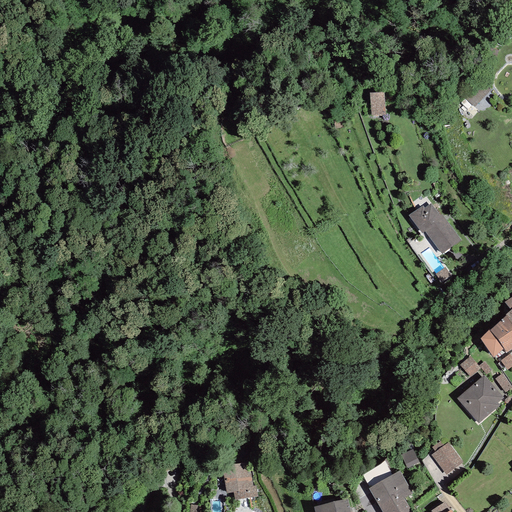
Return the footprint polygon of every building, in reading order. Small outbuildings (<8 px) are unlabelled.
[(489,92),(481,85),(467,101),(474,108),(489,92)] [(384,92),(370,93),(371,116),(385,115),(384,92)] [(424,232),(442,254),(461,240),(442,214),(440,215),(430,203),(424,208),(422,206),(408,216),(422,233),(424,232)] [(442,282),(451,275),(445,267),(436,274),(442,282)] [(506,353),(511,348),(511,324),(506,316),(489,330),(503,349),(506,353)] [(493,358),(503,349),(489,330),(480,339),(493,358)] [(480,368),(470,357),(459,365),(470,377),(480,368)] [(486,375),(491,370),(484,361),(479,366),(486,375)] [(503,398),(483,375),(456,398),(478,424),(500,405),(497,403),(503,398)] [(510,388),(501,377),(496,381),(505,392),(510,388)] [(446,474),(462,462),(447,443),(444,445),(441,441),(432,447),(435,452),(431,455),(446,474)] [(419,462),(412,449),(400,456),(407,468),(419,462)] [(392,475),(384,460),(380,464),(362,475),(369,488),(392,475)] [(250,462),(222,466),(226,493),(233,492),(234,501),(258,497),(257,485),(253,485),(250,462)] [(369,488),(368,489),(382,511),(411,511),(403,498),(412,494),(400,471),(392,475),(369,488)] [(350,511),(348,498),(314,507),(314,511),(350,511)] [(431,511),(447,511),(451,510),(444,502),(431,511)]
